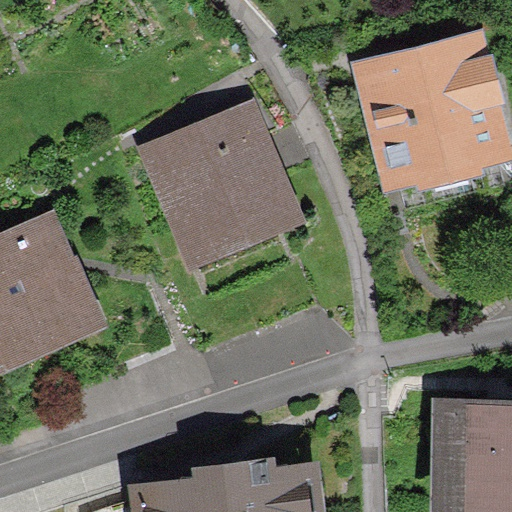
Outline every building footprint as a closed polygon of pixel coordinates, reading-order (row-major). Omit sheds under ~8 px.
[(486,37),(354,64),(379,188),(511,161),(486,37)] [(254,106),(143,154),(195,273),(306,225),(254,106)] [(0,238),(0,356),(46,337),(98,315),(56,215),(0,238)] [(303,252),(185,299),(205,348),(322,301),(303,252)] [(148,294),(98,315),(120,366),(170,344),(148,294)] [(98,315),(46,337),(68,387),(120,366),(98,315)] [(511,511),(511,405),(443,405),(442,511),(511,511)] [(324,511),(321,474),(142,493),(143,511),(324,511)]
